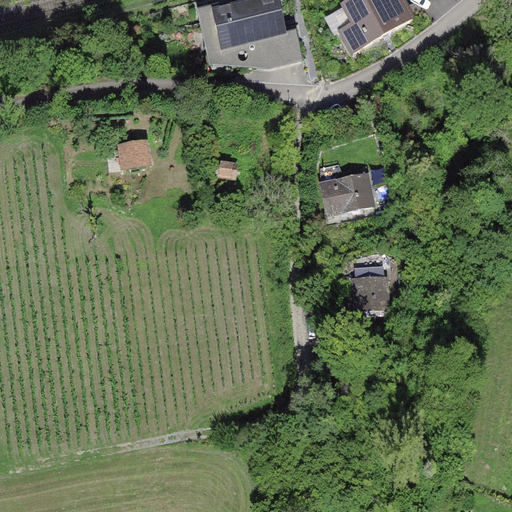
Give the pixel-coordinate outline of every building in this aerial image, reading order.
[(399,0),(367,0),(333,20),(353,56),(412,22),(399,0)] [(280,3),(212,18),(222,59),(289,44),(280,3)] [(122,139),(123,168),(154,167),(153,138),(122,139)] [(373,170),(323,178),(329,214),(379,206),(373,170)] [(391,265),(352,271),(360,320),(398,315),(391,265)]
